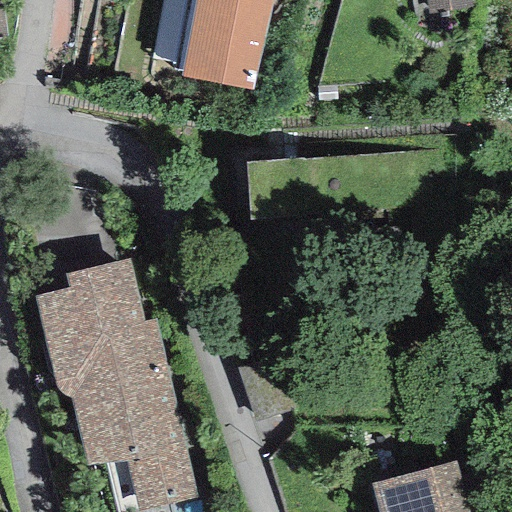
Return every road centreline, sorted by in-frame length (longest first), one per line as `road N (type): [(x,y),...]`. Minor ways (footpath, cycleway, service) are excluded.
road 1 (residential): [(0,162),(32,141),(72,140),(136,177),(161,211),(262,511)]
road 2 (residential): [(32,511),(0,339)]
